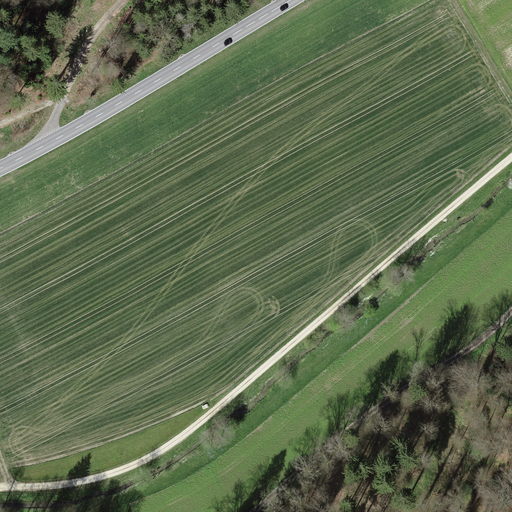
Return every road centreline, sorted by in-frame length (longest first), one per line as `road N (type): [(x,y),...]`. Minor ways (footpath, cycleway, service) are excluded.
road 1 (track): [(511,157),(172,443),(124,474),(0,493)]
road 2 (secondary): [(0,168),(293,0)]
road 3 (track): [(253,511),(350,428),(511,310)]
road 4 (track): [(47,144),(84,47),(123,0)]
